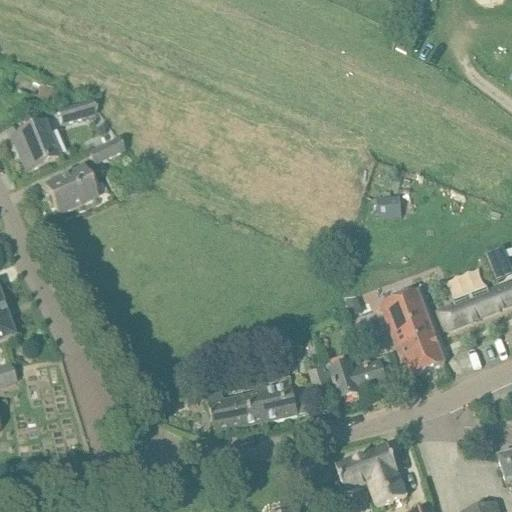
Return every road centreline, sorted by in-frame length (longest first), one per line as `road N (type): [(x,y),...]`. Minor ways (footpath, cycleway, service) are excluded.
road 1 (residential): [(0,195),(113,422),(172,468)]
road 2 (tertiary): [(172,468),(406,417)]
road 3 (tertiary): [(0,502),(172,468)]
